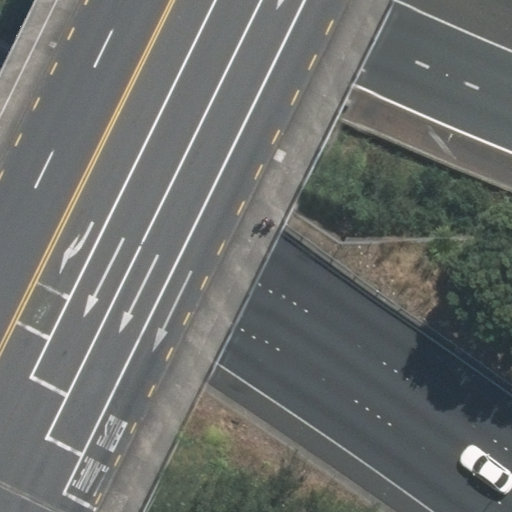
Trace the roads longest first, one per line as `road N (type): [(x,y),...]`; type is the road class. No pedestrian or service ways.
road 1 (motorway): [(511,450),(294,297),(0,121)]
road 2 (secondary): [(0,405),(201,0)]
road 3 (motorway): [(511,94),(298,0)]
